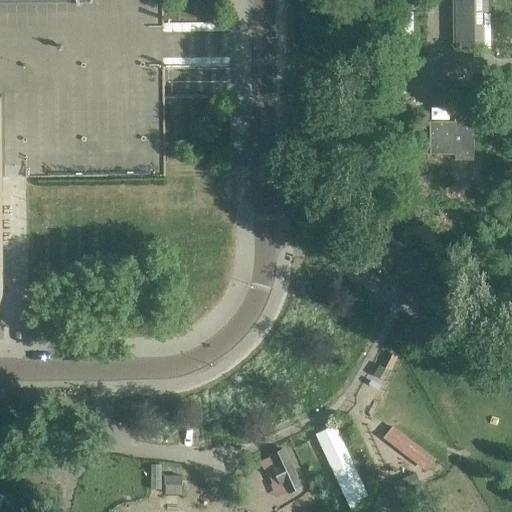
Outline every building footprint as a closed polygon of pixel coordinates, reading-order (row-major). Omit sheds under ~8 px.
[(491,50),(489,0),(453,0),(453,2),(459,2),(460,50),(491,50)] [(46,102),(0,103),(0,298),(46,299),(47,191),(46,102)] [(474,160),(474,122),(480,122),(480,109),(455,110),(455,121),(430,122),(430,154),(455,153),(455,160),(474,160)] [(391,371),(398,358),(387,353),(380,365),(391,371)] [(370,500),(335,426),(317,434),(351,508),(370,500)] [(435,459),(394,426),(386,436),(427,469),(435,459)] [(301,487),(285,450),(273,455),(277,466),(274,468),(281,482),(285,481),(290,492),(301,487)] [(426,496),(421,486),(415,473),(392,484),(403,507),(426,496)] [(182,484),(182,476),(166,476),(166,484),(182,484)]
